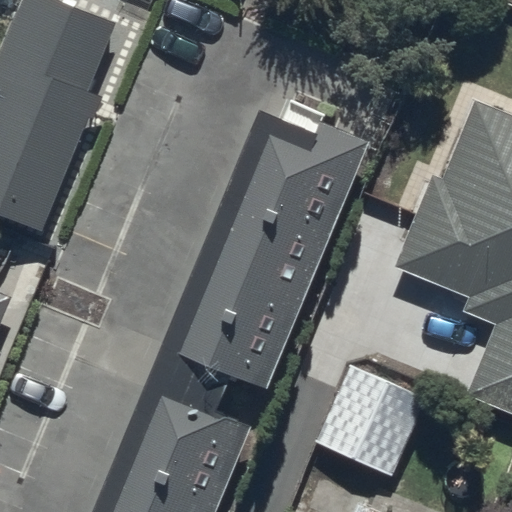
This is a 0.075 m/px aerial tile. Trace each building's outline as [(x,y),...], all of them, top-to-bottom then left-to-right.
[(0,201),(39,217),(94,80),(86,77),(112,10),(86,0),(13,0),(0,33),(0,201)] [(491,313),(464,383),(511,401),(511,103),(471,87),(440,167),(428,162),(391,255),(465,285),(459,300),(491,313)] [(263,110),(172,332),(265,370),(365,125),(314,104),(305,127),(263,110)] [(0,339),(0,338),(0,306),(9,284),(0,280),(0,339)] [(314,432),(390,465),(424,385),(347,353),(314,432)] [(156,373),(98,511),(204,511),(247,410),(156,373)]
